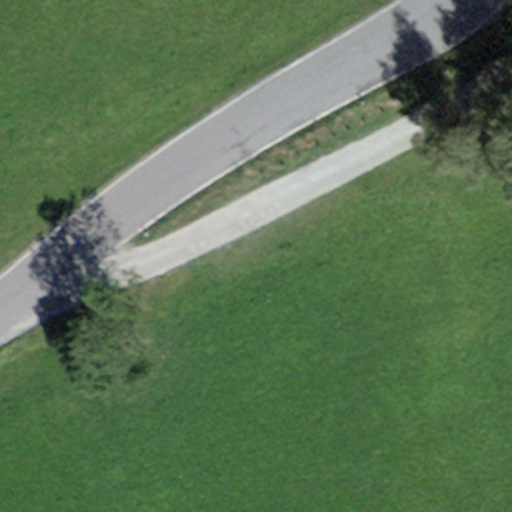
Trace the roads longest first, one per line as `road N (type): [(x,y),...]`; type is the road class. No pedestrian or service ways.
road 1 (track): [(0,321),(168,260),(436,133),(511,79)]
road 2 (tertiary): [(0,320),(143,196),(454,0)]
